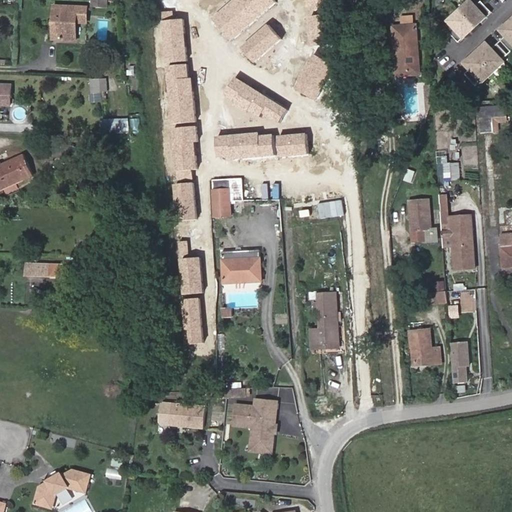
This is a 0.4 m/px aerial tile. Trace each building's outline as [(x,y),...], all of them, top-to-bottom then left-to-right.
[(271,0),(231,0),(210,17),(230,40),(274,3),(271,0)] [(332,1),(331,0),(308,0),(315,11),(332,1)] [(449,33),(459,44),(491,13),(481,2),(476,7),(471,2),(449,22),(454,28),(449,33)] [(58,22),(58,40),(77,41),(78,23),(88,23),(88,8),(54,6),(54,22),(58,22)] [(323,16),(307,18),(311,44),(327,42),(323,16)] [(187,63),(183,18),(159,21),(164,65),(187,63)] [(507,37),(501,42),(511,53),(511,52),(511,21),(502,31),(507,37)] [(266,24),(240,47),(254,63),(280,40),(266,24)] [(416,25),(393,26),(395,53),(399,53),(400,71),(420,70),(416,25)] [(487,44),(466,65),(471,70),(465,75),(476,86),(481,81),(483,83),(505,63),(503,61),(508,56),(498,45),(492,50),(487,44)] [(202,51),(204,61),(211,60),(209,49),(202,51)] [(316,100),(335,65),(310,52),(291,87),(316,100)] [(420,74),(420,70),(400,71),(399,53),(395,53),(396,75),(420,74)] [(187,63),(164,65),(170,124),(194,121),(187,63)] [(287,110),(234,76),(222,95),(232,101),(231,103),(245,113),(247,111),(258,118),(261,112),(279,124),(287,110)] [(101,91),(100,79),(91,79),(92,92),(101,91)] [(0,105),(8,106),(9,86),(0,85),(0,105)] [(195,100),(195,113),(216,113),(216,100),(195,100)] [(504,102),(479,102),(480,116),(493,115),(505,115),(504,102)] [(493,115),(480,116),(481,133),(494,132),(493,115)] [(129,120),(103,120),(105,136),(130,136),(129,120)] [(195,126),(169,129),(175,184),(172,184),(176,222),(198,219),(192,170),(200,169),(195,126)] [(272,134),(215,138),(217,162),(309,155),(307,134),(272,137),(272,134)] [(55,161),(55,157),(74,157),(75,146),(47,145),(46,160),(55,161)] [(451,160),(460,159),(459,150),(450,151),(451,160)] [(0,166),(0,189),(34,175),(24,156),(3,166),(0,166)] [(460,179),(459,163),(444,164),(444,172),(453,172),(453,180),(460,179)] [(130,208),(131,209),(130,190),(123,190),(124,208),(125,208),(130,208)] [(232,190),(216,190),(218,217),(234,217),(232,190)] [(441,196),(442,218),(449,218),(447,196),(441,196)] [(409,200),(412,231),(426,230),(432,229),(430,198),(409,200)] [(452,231),(453,236),(455,270),(476,269),(472,216),(449,218),(442,218),(443,231),(452,231)] [(511,227),(500,228),(502,248),(504,268),(511,267),(511,227)] [(426,241),(426,230),(412,231),(413,242),(426,241)] [(287,251),(287,255),(294,255),(294,233),(285,233),(287,251)] [(187,240),(178,240),(182,294),(202,293),(199,257),(188,257),(187,240)] [(224,250),(224,260),(258,258),(258,248),(224,250)] [(258,258),(224,260),(225,283),(259,281),(258,258)] [(49,276),(49,268),(29,266),(29,275),(49,276)] [(259,289),(259,281),(225,283),(226,291),(259,289)] [(448,291),(428,293),(429,304),(440,303),(439,299),(448,298),(448,291)] [(336,293),(318,293),(320,330),(311,331),(312,350),(340,348),(336,293)] [(203,341),(199,298),(183,300),(186,343),(203,341)] [(450,317),(458,316),(457,307),(449,308),(450,317)] [(221,318),(232,318),(232,308),(221,308),(221,318)] [(432,362),(432,365),(440,365),(439,348),(431,348),(429,330),(409,332),(410,348),(414,348),(416,364),(432,362)] [(452,344),(455,384),(469,383),(468,367),(471,367),(469,342),(452,344)] [(412,368),(432,365),(432,362),(416,364),(414,348),(410,348),(412,368)] [(245,390),(228,391),(227,399),(246,398),(245,390)] [(257,412),(239,410),(237,429),(255,431),(253,447),(275,450),(279,406),(258,404),(257,412)] [(216,411),(172,407),(170,427),(214,432),(216,411)] [(275,450),(253,447),(252,454),(274,457),(275,450)] [(111,466),(122,467),(123,460),(112,459),(111,466)] [(105,477),(120,480),(122,471),(107,468),(105,477)] [(48,482),(39,486),(35,503),(50,507),(52,496),(54,495),(55,497),(57,496),(70,488),(76,490),(76,492),(87,495),(92,475),(72,469),(64,473),(63,472),(48,480),(48,482)] [(90,511),(87,501),(60,509),(61,511),(90,511)]
